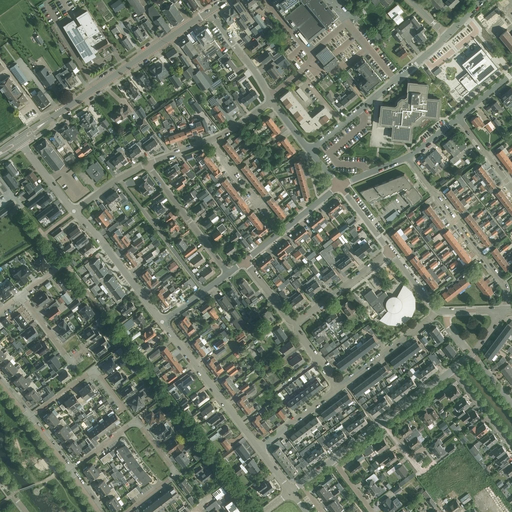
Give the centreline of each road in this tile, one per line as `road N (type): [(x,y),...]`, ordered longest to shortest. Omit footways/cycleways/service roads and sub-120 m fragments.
road 1 (primary): [(19,140),(209,11)]
road 2 (residential): [(127,511),(174,473),(135,421),(70,470)]
road 3 (residential): [(507,309),(502,281),(406,157)]
road 4 (residential): [(258,448),(162,322)]
road 5 (residential): [(162,322),(73,211)]
road 6 (residential): [(203,291),(118,178)]
road 7 (residential): [(227,273),(147,164)]
road 8 (residential): [(30,415),(94,369),(124,408)]
road 9 (residential): [(339,387),(441,310)]
road 10 (residential): [(308,53),(347,22),(395,80)]
road 11 (residential): [(293,326),(390,252)]
